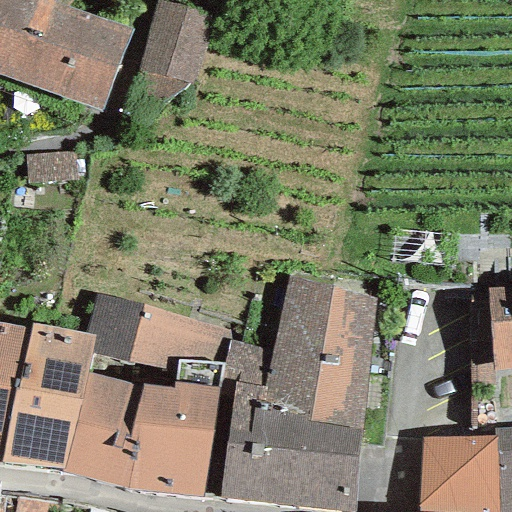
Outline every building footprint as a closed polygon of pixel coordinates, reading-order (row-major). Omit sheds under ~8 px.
[(131,30),(47,0),(0,0),(0,76),(100,113),(131,30)] [(213,14),(157,0),(155,0),(137,71),(130,101),(163,106),(187,84),(194,86),(213,14)] [(375,298),(288,276),(270,350),(229,339),(223,363),(220,381),(233,384),(265,386),(262,410),(361,430),(375,298)] [(511,286),(487,289),(493,373),(511,369),(511,286)] [(227,330),(97,294),(82,335),(92,337),(89,352),(176,370),(177,362),(215,363),(227,330)] [(0,433),(22,328),(0,323),(0,433)] [(89,352),(92,337),(82,335),(31,324),(1,459),(62,472),(84,374),(89,352)] [(172,389),(84,374),(62,472),(128,489),(202,496),(220,381),(223,363),(215,363),(177,362),(176,370),(172,389)] [(265,386),(233,384),(218,499),(334,511),(353,511),(361,430),(262,410),(265,386)] [(497,511),(511,511),(511,427),(495,428),(495,437),(497,511)] [(421,436),(416,510),(459,511),(458,511),(497,511),(495,437),(421,436)]
